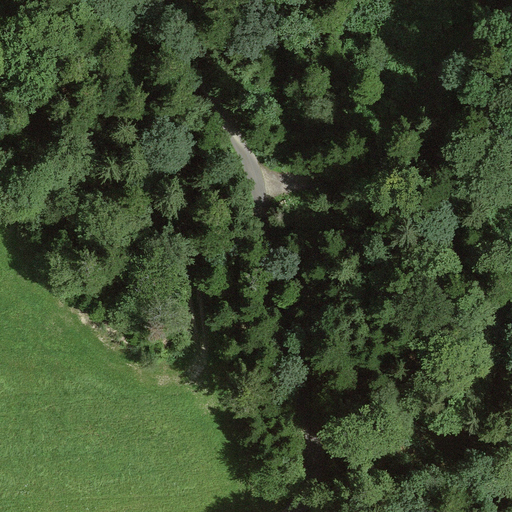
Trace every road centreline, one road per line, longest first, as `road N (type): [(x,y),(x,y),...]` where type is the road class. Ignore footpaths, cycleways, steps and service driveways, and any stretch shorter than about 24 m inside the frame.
road 1 (track): [(296,511),(313,472),(312,432),(269,281),(260,183),(212,94),(191,0)]
road 2 (track): [(260,183),(354,161),(511,0)]
